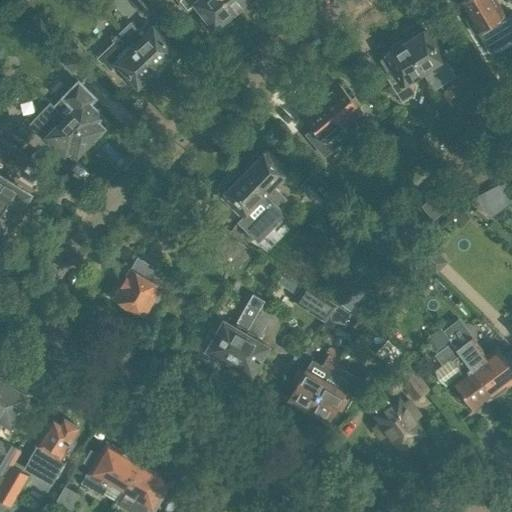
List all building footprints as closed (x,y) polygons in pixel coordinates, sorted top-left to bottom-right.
[(130,0),(141,11),(151,2),(149,0),(130,0)] [(209,31),(233,12),(223,0),(178,0),(187,10),(195,4),(206,18),(201,21),(209,31)] [(223,0),(233,12),(248,0),(223,0)] [(491,0),(464,0),(461,2),(470,17),(466,19),(474,33),(491,23),(502,42),(511,35),(511,24),(506,14),(502,16),(491,0)] [(192,28),(184,20),(179,25),(187,33),(192,28)] [(121,30),(159,70),(165,65),(170,65),(176,59),(176,55),(173,52),(174,51),(146,21),(137,30),(130,22),(121,30)] [(423,30),(421,28),(402,39),(423,73),(433,89),(454,76),(425,29),(423,30)] [(146,88),(152,82),(152,77),(159,70),(121,30),(111,39),(124,54),(115,62),(137,85),(138,85),(141,88),(146,88)] [(55,44),(63,49),(77,59),(85,52),(67,33),(55,44)] [(414,97),(417,85),(413,79),(423,73),(402,39),(391,46),(392,49),(383,55),(384,56),(379,59),(389,76),(387,78),(402,102),(410,97),(414,97)] [(82,63),(77,59),(63,49),(55,57),(72,73),(82,63)] [(107,123),(100,117),(101,115),(90,105),(96,99),(78,82),(55,106),(91,141),(107,123)] [(337,86),(335,83),(319,97),(354,138),(363,131),(351,117),(361,109),(359,106),(361,104),(354,96),(352,98),(339,84),(337,86)] [(354,138),(319,97),(302,112),(304,114),(302,116),(314,130),(312,133),(319,140),(321,138),(323,141),(333,133),(345,146),(354,138)] [(48,137),(65,153),(66,152),(73,159),(91,141),(55,106),(54,107),(50,102),(49,103),(50,104),(29,125),(45,140),(48,137)] [(18,152),(25,140),(11,132),(12,130),(0,122),(0,139),(3,141),(2,142),(18,152)] [(433,162),(445,153),(429,131),(417,140),(433,162)] [(279,207),(287,200),(273,187),(288,172),(265,150),(243,172),(279,207)] [(505,178),(511,173),(511,151),(495,163),(505,178)] [(40,153),(33,160),(44,171),(50,164),(40,153)] [(443,174),(451,168),(443,157),(435,163),(443,174)] [(324,208),(337,194),(313,171),(300,185),(324,208)] [(279,207),(243,172),(220,196),(243,218),(239,222),(258,241),(285,213),(279,207)] [(0,232),(4,235),(30,195),(0,176),(0,232)] [(55,177),(48,188),(60,194),(66,184),(55,177)] [(417,205),(433,224),(461,201),(445,182),(417,205)] [(239,274),(254,252),(225,233),(211,255),(239,274)] [(436,275),(448,261),(423,238),(411,251),(436,275)] [(148,279),(155,267),(136,257),(130,268),(127,267),(127,268),(129,270),(113,297),(111,296),(110,297),(145,317),(146,316),(143,314),(159,287),(161,288),(162,287),(148,279)] [(422,269),(402,285),(411,297),(431,281),(422,269)] [(295,294),(303,282),(285,271),(278,283),(295,294)] [(352,273),(332,296),(351,312),(371,288),(352,273)] [(325,322),(338,305),(305,283),(293,301),(325,322)] [(247,329),(253,320),(260,309),(265,301),(254,294),(235,327),(223,320),(206,350),(228,362),(247,329)] [(356,330),(370,313),(360,305),(346,321),(356,330)] [(251,376),(268,346),(256,339),(270,315),(260,309),(253,320),(247,329),(228,362),(251,376)] [(476,409),(479,410),(483,406),(484,403),(490,398),(454,350),(457,348),(441,328),(426,340),(436,354),(434,355),(442,366),(435,370),(439,379),(447,386),(452,382),(474,411),(476,409)] [(511,368),(497,348),(486,357),(471,337),(457,348),(454,350),(490,398),(494,396),(497,396),(506,389),(506,386),(511,382),(509,380),(510,371),(511,369),(511,368)] [(327,356),(336,361),(341,353),(332,348),(327,356)] [(307,409),(336,362),(336,361),(327,356),(322,366),(311,360),(305,370),(304,373),(298,370),(292,380),(292,379),(291,380),(297,384),(289,398),(307,409)] [(405,359),(378,382),(392,397),(403,388),(415,401),(430,388),(405,359)] [(341,408),(347,398),(359,378),(343,369),(344,366),(336,361),(336,362),(307,409),(327,420),(335,406),(341,410),(342,409),(341,408)] [(0,419),(10,425),(26,397),(5,384),(0,392),(0,419)] [(345,411),(350,414),(361,401),(353,396),(345,411)] [(394,409),(387,399),(374,408),(381,418),(380,419),(382,421),(373,427),(381,438),(389,432),(400,448),(422,433),(413,419),(420,415),(409,400),(402,404),(394,409)] [(78,426),(64,418),(61,423),(53,419),(39,446),(61,458),(61,457),(66,460),(76,442),(71,440),(78,426)] [(2,442),(0,440),(0,472),(2,474),(17,449),(3,440),(2,442)] [(83,462),(90,466),(81,482),(104,495),(109,485),(121,492),(122,493),(140,462),(105,442),(98,453),(90,449),(83,462)] [(122,493),(121,492),(115,503),(130,511),(145,511),(152,500),(147,497),(160,474),(140,462),(122,493)] [(0,499),(11,506),(28,476),(11,466),(0,485),(0,499)] [(57,511),(69,511),(79,494),(64,485),(51,508),(57,511)]
